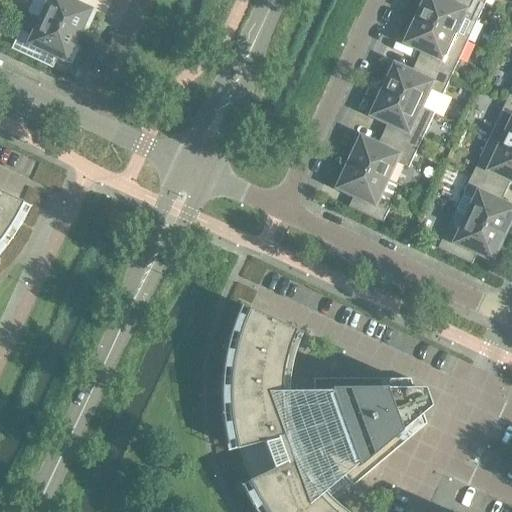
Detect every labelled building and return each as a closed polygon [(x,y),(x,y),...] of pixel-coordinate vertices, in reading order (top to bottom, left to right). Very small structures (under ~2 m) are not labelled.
[(68,0),(33,0),(27,13),(39,18),(77,36),(82,25),(86,27),(92,13),(89,11),(89,10),(68,0)] [(468,41),(485,5),(475,0),(455,0),(454,2),(453,2),(453,3),(447,0),(421,0),(419,5),(423,7),(418,18),(468,41)] [(72,46),(77,36),(39,18),(31,36),(19,30),(10,49),(45,65),(47,62),(52,60),(54,56),(65,61),(66,60),(70,62),(76,48),(72,46)] [(468,41),(418,18),(413,28),(409,26),(403,40),(407,42),(406,43),(429,54),(429,55),(430,55),(426,64),(425,63),(424,64),(418,61),(418,62),(451,77),(468,41)] [(434,113),(451,77),(418,62),(424,65),(424,66),(425,66),(421,75),(420,74),(419,75),(396,64),(396,66),(392,64),(385,78),(389,80),(384,90),(434,113)] [(434,113),(384,90),(379,101),(375,99),(369,113),(373,115),(372,116),(395,127),(395,128),(396,128),(392,137),(391,136),(391,137),(384,134),(418,150),(434,113)] [(511,105),(507,103),(490,139),(511,149),(511,105)] [(409,168),(418,150),(384,134),(384,135),(390,138),(391,139),(387,148),(386,147),(385,148),(363,137),(362,138),(358,137),(352,150),(356,152),(351,163),(389,180),(397,162),(409,168)] [(511,149),(490,139),(473,175),(500,188),(501,187),(499,187),(503,178),(505,178),(511,180),(511,149)] [(389,180),(351,163),(346,173),(342,171),(335,185),(339,187),(339,188),(361,199),(361,200),(362,201),(358,209),(357,209),(356,210),(383,223),(392,204),(380,199),(389,180)] [(499,189),(500,188),(473,175),(456,211),(468,217),(506,235),(511,225),(511,206),(495,199),(495,198),(494,197),(498,189),(499,189)] [(0,193),(0,238),(2,236),(6,231),(9,226),(12,221),(15,216),(18,210),(21,204),(21,203),(0,193)] [(501,246),(506,235),(468,217),(459,235),(447,230),(439,249),(466,261),(467,260),(466,259),(470,250),(471,251),(471,250),(494,261),(495,260),(499,262),(505,248),(501,246)] [(333,511),(332,510),(326,505),(321,500),(318,497),(343,476),(347,481),(352,486),(354,484),(353,484),(368,472),(370,471),(369,470),(381,460),(381,461),(426,424),(422,413),(429,407),(422,389),(413,389),(409,379),(313,379),(312,385),(312,392),(280,392),(280,384),(281,380),(281,377),(282,369),(283,365),(285,357),(287,350),(290,343),(292,335),(294,332),(300,335),(301,333),(248,309),(248,310),(246,316),(243,321),(241,327),(239,333),(237,339),(236,345),(234,351),(233,357),(232,362),(231,367),(231,372),(230,377),(230,382),(229,393),(229,398),(230,404),(230,410),(230,417),(231,423),(232,429),(233,436),(235,442),(236,448),(236,449),(263,442),(273,470),(248,481),(249,482),(252,488),(255,493),(258,499),(261,504),(264,510),(266,511),(333,511)]
